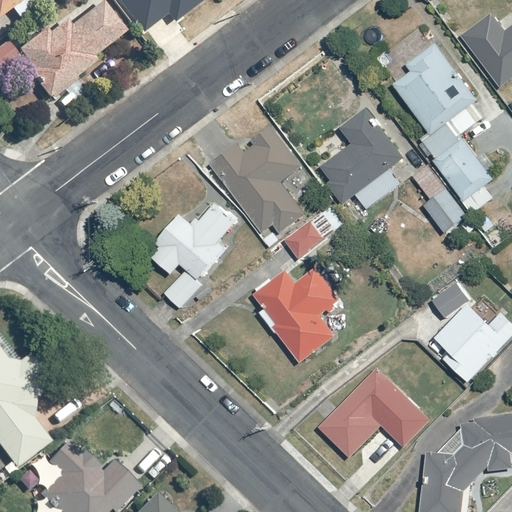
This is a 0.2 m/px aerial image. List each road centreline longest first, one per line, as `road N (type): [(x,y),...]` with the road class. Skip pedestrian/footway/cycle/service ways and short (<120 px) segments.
road 1 (residential): [(302,511),(11,225)]
road 2 (residential): [(309,0),(11,225)]
